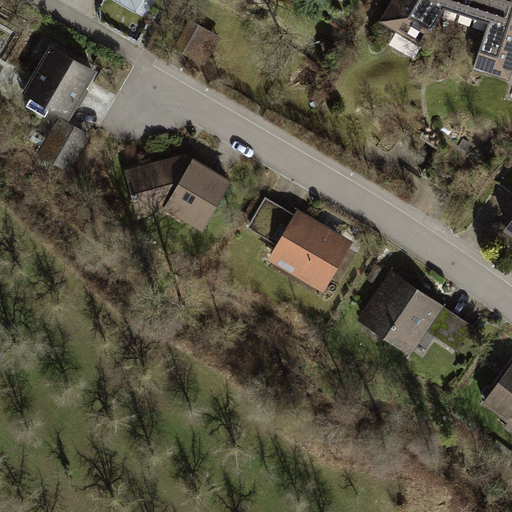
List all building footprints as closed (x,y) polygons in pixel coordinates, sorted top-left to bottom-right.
[(511,80),(511,0),(392,0),(380,21),(425,46),(445,9),(490,23),(473,67),(511,80)] [(205,65),(220,35),(190,20),(175,49),(205,65)] [(100,69),(55,44),(28,91),(74,116),(100,69)] [(73,173),(95,136),(63,117),(41,154),(73,173)] [(203,231),(233,181),(186,153),(125,169),(138,218),(167,210),(203,231)] [(357,239),(298,206),(269,257),(327,290),(357,239)] [(474,326),(391,271),(358,321),(410,355),(418,343),(427,349),(437,335),(459,349),(474,326)] [(511,431),(511,363),(483,402),(510,423),(507,427),(511,431)]
